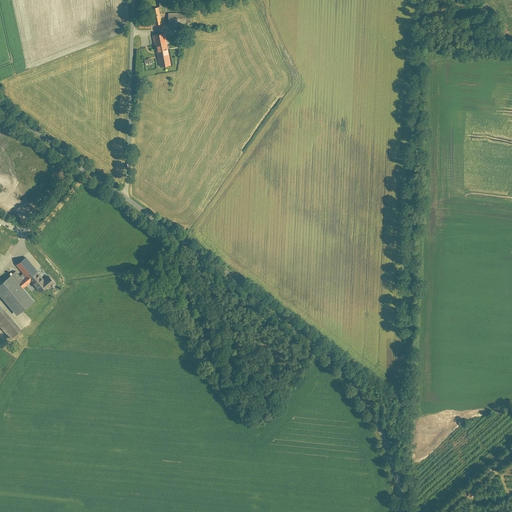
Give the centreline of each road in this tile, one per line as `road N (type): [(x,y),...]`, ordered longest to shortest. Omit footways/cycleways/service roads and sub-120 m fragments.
road 1 (unclassified): [(124,197),(328,352),(378,423),(402,511)]
road 2 (residential): [(124,197),(133,0)]
road 3 (unclassified): [(0,105),(124,197)]
